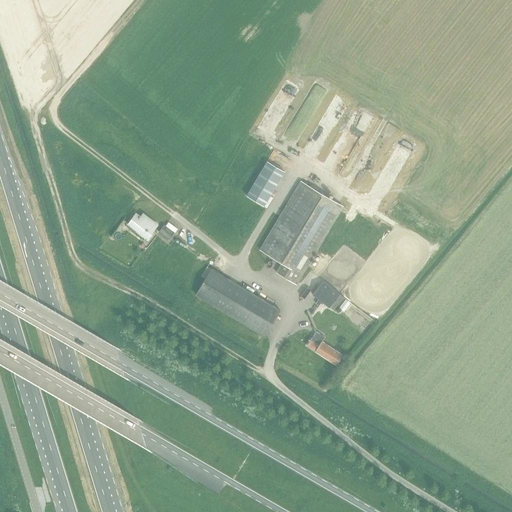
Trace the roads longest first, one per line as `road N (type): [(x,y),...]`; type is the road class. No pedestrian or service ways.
road 1 (primary): [(370,511),(0,297)]
road 2 (track): [(30,114),(78,263),(265,373)]
road 3 (primary): [(108,511),(0,155)]
road 4 (primary): [(0,348),(282,511)]
road 5 (track): [(142,0),(52,110),(59,126),(173,215)]
road 6 (primary): [(0,285),(69,511)]
road 7 (unclassified): [(444,511),(265,373)]
road 8 (unclassified): [(39,511),(0,382)]
